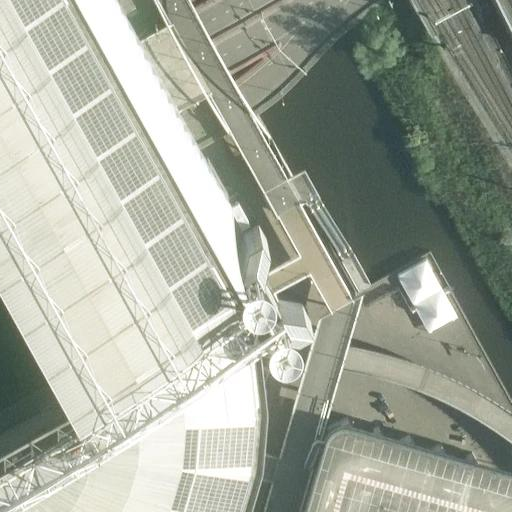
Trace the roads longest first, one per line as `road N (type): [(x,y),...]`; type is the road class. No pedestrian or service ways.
road 1 (secondary): [(0,181),(329,0)]
road 2 (secondary): [(246,0),(0,137)]
